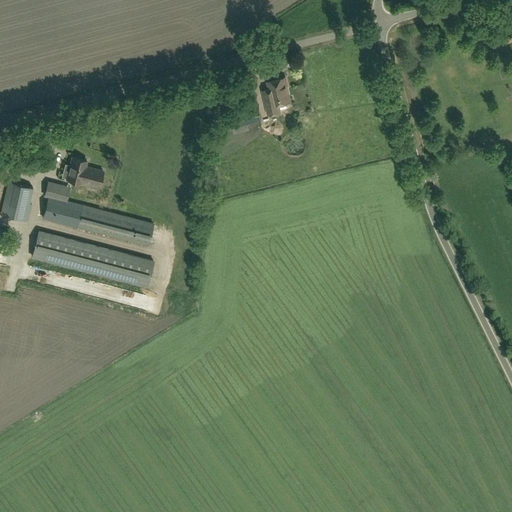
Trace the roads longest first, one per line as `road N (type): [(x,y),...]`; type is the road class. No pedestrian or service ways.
road 1 (unclassified): [(377,24),(0,123)]
road 2 (unclassified): [(511,380),(432,217),(377,24)]
